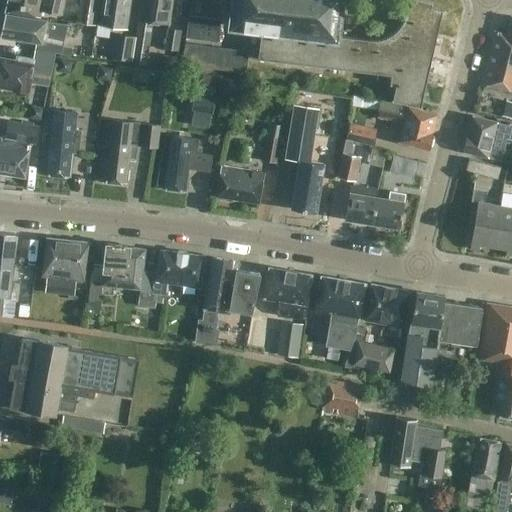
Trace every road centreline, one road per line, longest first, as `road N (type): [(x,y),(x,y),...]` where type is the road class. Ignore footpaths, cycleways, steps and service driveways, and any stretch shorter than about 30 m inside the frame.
road 1 (unclassified): [(416,271),(209,235),(0,211)]
road 2 (residential): [(416,271),(486,0)]
road 3 (residential): [(391,408),(416,271)]
road 4 (residential): [(511,438),(391,408)]
